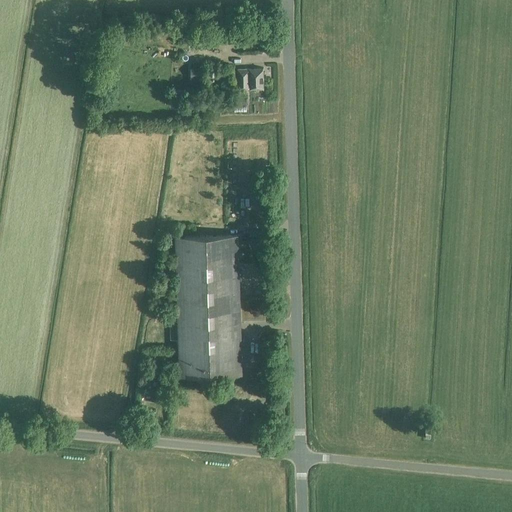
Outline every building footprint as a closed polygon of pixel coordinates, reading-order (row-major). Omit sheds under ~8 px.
[(263,32),(262,20),(223,21),(224,34),(263,32)] [(219,23),(192,24),(193,42),(219,41),(219,23)] [(242,52),(241,37),(225,38),(225,53),(242,52)] [(203,67),(190,67),(190,79),(203,79),(203,67)] [(239,89),(264,88),(263,68),(238,69),(239,89)] [(171,100),(193,104),(195,91),(172,88),(171,100)] [(164,116),(164,108),(154,109),(154,117),(164,116)] [(177,237),(179,305),(240,303),(238,235),(177,237)] [(253,262),(255,291),(269,290),(267,261),(253,262)] [(179,305),(179,323),(170,323),(170,339),(177,339),(177,355),(180,355),(181,373),(242,371),(240,303),(179,305)] [(260,351),(260,342),(256,342),(257,368),(268,368),(267,350),(260,351)]
